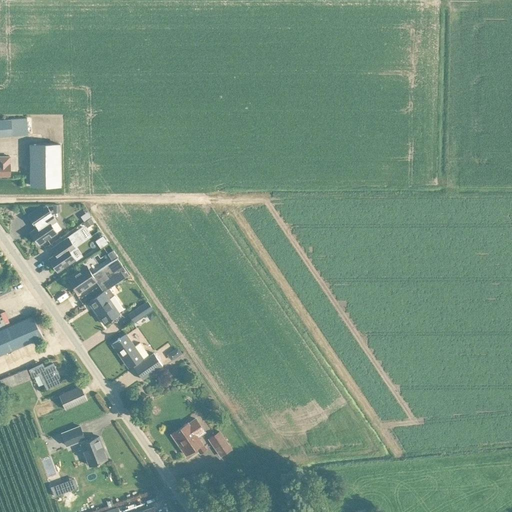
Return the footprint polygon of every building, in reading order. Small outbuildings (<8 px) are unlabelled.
[(12,119),(13,135),(28,134),(28,132),(27,118),(12,119)] [(12,119),(0,120),(0,136),(13,135),(12,119)] [(30,145),(30,185),(61,185),(60,144),(30,145)] [(0,175),(10,175),(10,156),(0,156),(0,175)] [(56,221),(46,206),(42,206),(29,215),(34,222),(34,223),(37,221),(41,225),(30,232),(39,245),(57,233),(51,225),(56,221)] [(90,218),(83,223),(86,227),(93,222),(90,218)] [(59,252),(49,259),(58,272),(75,260),(69,251),(75,247),(84,241),(77,230),(67,236),(68,237),(52,248),(53,249),(56,247),(59,252)] [(117,257),(92,274),(87,266),(68,278),(78,292),(96,280),(100,286),(109,280),(105,276),(116,269),(117,270),(123,266),(117,257)] [(105,276),(109,280),(100,286),(104,291),(109,288),(129,275),(123,266),(117,270),(116,269),(105,276)] [(104,324),(113,318),(119,313),(109,298),(114,295),(109,288),(104,291),(89,302),(104,324)] [(66,306),(72,313),(80,307),(73,300),(66,306)] [(133,321),(152,308),(148,301),(129,314),(133,321)] [(151,311),(146,315),(150,320),(155,316),(151,311)] [(0,356),(42,336),(33,316),(0,331),(0,356)] [(112,344),(118,352),(128,368),(133,364),(135,366),(134,367),(142,379),(162,365),(154,353),(149,356),(140,343),(134,346),(126,334),(112,344)] [(46,388),(52,385),(61,381),(53,363),(44,367),(42,363),(29,369),(33,377),(39,374),(46,388)] [(0,391),(30,380),(26,370),(0,380),(0,391)] [(65,409),(78,404),(87,400),(81,386),(59,396),(65,409)] [(200,453),(206,449),(197,437),(204,432),(195,418),(171,434),(186,455),(196,448),(200,453)] [(80,425),(61,432),(66,446),(80,441),(89,465),(97,462),(97,463),(99,462),(106,459),(101,446),(102,445),(99,436),(85,442),(84,440),(85,439),(80,425)] [(220,455),(231,448),(220,432),(209,439),(220,455)]
